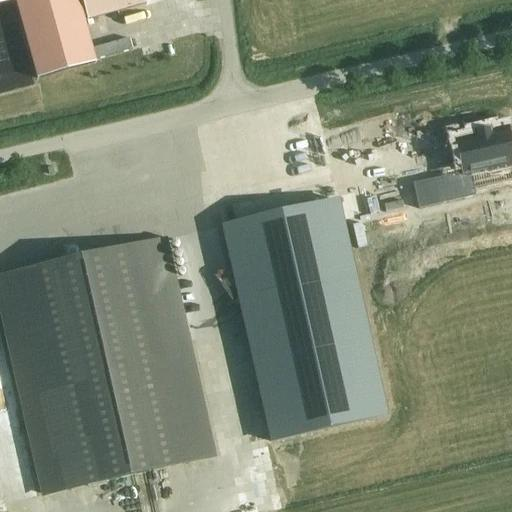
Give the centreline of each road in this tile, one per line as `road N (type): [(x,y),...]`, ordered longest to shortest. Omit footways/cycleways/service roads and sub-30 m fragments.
road 1 (unclassified): [(236,100),(511,36)]
road 2 (unclassified): [(0,156),(236,100)]
